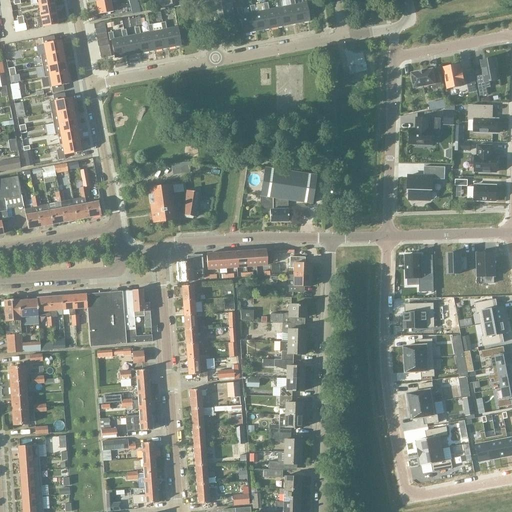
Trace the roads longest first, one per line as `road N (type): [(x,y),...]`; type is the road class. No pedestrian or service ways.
road 1 (residential): [(511,479),(406,498),(385,371),(387,236)]
road 2 (residential): [(321,511),(330,237)]
road 3 (residential): [(178,511),(158,249)]
road 4 (residential): [(387,236),(392,57)]
road 5 (residential): [(158,249),(330,237)]
road 6 (residential): [(116,227),(90,85)]
road 7 (residential): [(0,279),(108,272),(120,252)]
road 8 (residential): [(216,61),(344,37)]
road 9 (residential): [(90,85),(216,61)]
road 10 (residential): [(387,236),(511,232)]
road 11 (residential): [(392,57),(511,35)]
